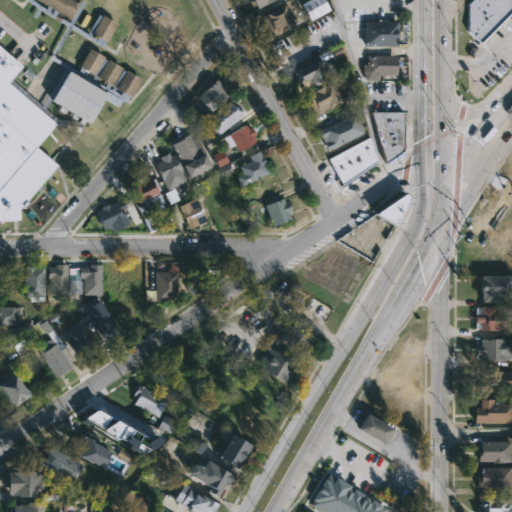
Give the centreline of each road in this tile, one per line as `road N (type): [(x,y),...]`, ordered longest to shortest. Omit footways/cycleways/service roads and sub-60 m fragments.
road 1 (residential): [(0,446),(289,248),(431,162)]
road 2 (secondary): [(432,199),(242,511)]
road 3 (residential): [(43,248),(236,32)]
road 4 (residential): [(289,248),(0,248)]
road 5 (tertiary): [(433,243),(440,511)]
road 6 (residential): [(332,220),(218,0)]
road 7 (secondary): [(275,511),(387,321)]
road 8 (secondary): [(431,162),(441,136),(440,0)]
road 9 (secondary): [(419,15),(419,139),(431,162)]
road 10 (secondary): [(433,243),(511,134)]
road 11 (secondary): [(511,97),(432,199)]
